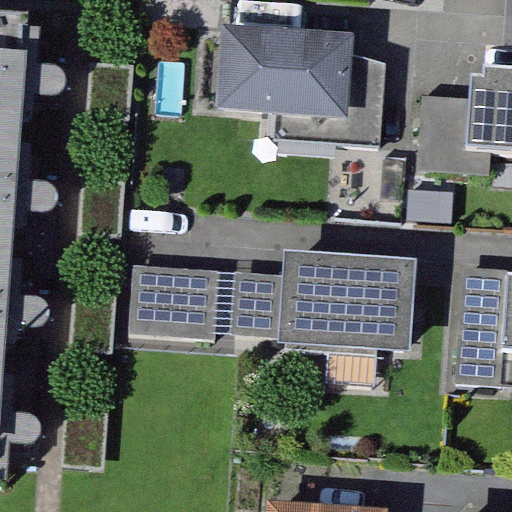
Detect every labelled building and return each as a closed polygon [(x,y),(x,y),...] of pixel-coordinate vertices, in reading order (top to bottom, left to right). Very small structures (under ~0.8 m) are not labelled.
[(351,34),(223,25),(218,109),(275,113),(345,118),(349,55),(351,34)] [(64,39),(0,35),(0,489),(37,491),(64,39)] [(345,118),(275,113),(273,141),(380,148),(385,64),(349,55),(345,118)] [(511,151),(511,68),(483,66),(482,76),(470,76),(468,102),(465,148),(490,150),(511,151)] [(488,176),(490,150),(465,148),(468,102),(422,98),(417,171),(488,176)] [(415,259),(283,252),(277,344),(410,352),(415,259)] [(222,273),(132,267),(127,332),(217,339),(222,273)] [(511,273),(457,270),(449,384),(511,388),(511,273)] [(386,511),(386,509),(266,502),(265,511),(386,511)]
